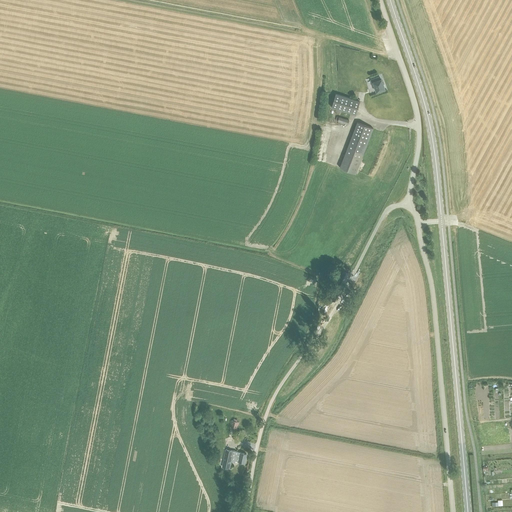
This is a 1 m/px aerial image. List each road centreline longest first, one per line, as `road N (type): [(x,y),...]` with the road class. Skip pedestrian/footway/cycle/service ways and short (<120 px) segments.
road 1 (unclassified): [(244,511),(276,390),(338,303),(386,209),(408,203)]
road 2 (primary): [(468,511),(441,220)]
road 3 (unclassified): [(452,511),(433,296),(418,222)]
road 4 (primary): [(441,220),(431,128),(392,0)]
road 5 (unclassified): [(408,203),(421,132),(381,0)]
